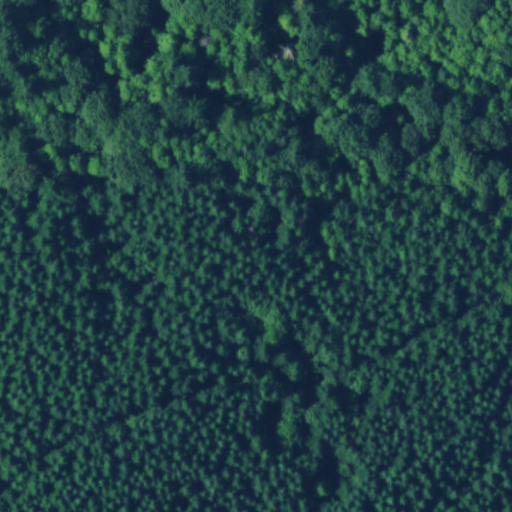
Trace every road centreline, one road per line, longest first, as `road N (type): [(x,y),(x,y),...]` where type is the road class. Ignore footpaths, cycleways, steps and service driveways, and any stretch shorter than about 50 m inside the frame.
road 1 (track): [(511,299),(449,313),(347,365),(170,395),(0,462)]
road 2 (track): [(432,511),(463,484),(511,376)]
